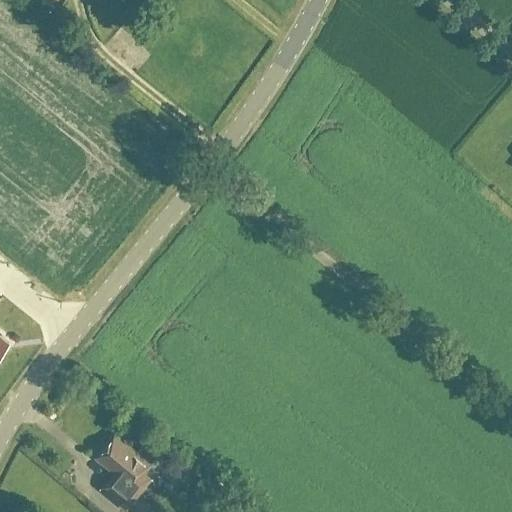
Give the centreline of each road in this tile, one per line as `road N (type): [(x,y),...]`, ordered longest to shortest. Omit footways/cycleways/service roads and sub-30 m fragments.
road 1 (tertiary): [(0,444),(52,361),(262,96),(319,0)]
road 2 (unknown): [(214,160),(511,411)]
